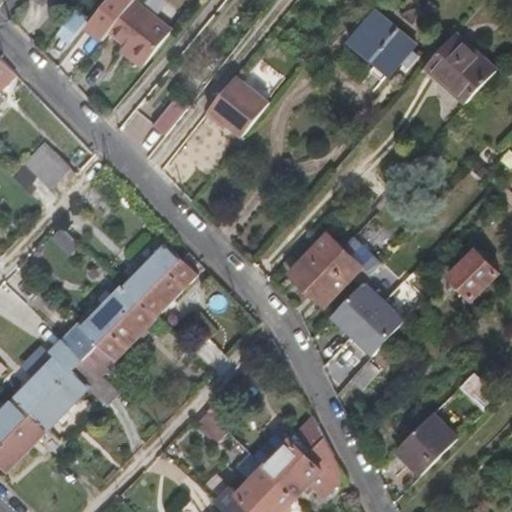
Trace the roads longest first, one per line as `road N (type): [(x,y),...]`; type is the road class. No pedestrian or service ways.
road 1 (residential): [(0,31),(288,335),(382,511)]
road 2 (unknown): [(111,148),(122,119),(219,0)]
